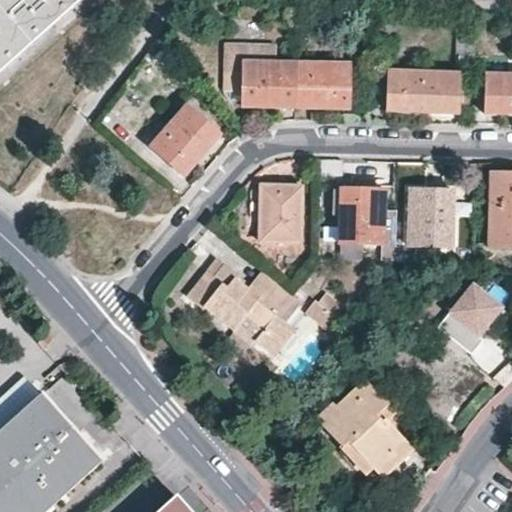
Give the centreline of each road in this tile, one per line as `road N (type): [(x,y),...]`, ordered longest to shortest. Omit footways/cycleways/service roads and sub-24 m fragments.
road 1 (residential): [(511,148),(281,145),(246,161),(93,336)]
road 2 (residential): [(250,511),(93,336)]
road 3 (residential): [(93,336),(0,230)]
road 4 (residential): [(511,411),(439,511)]
